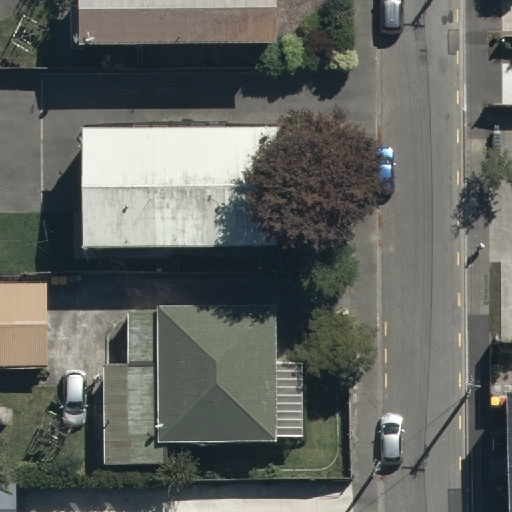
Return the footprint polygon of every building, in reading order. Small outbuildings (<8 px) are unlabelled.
[(273,0),(75,0),(76,50),(274,48),(273,0)] [(277,129),(79,132),(79,253),(279,250),(277,129)] [(48,283),(0,284),(0,367),(51,366),(48,283)] [(274,308),(156,309),(156,312),(126,313),(126,368),(104,368),(105,464),(163,464),(163,444),(275,444),(275,439),(300,439),(299,362),(274,362),(274,308)] [(14,511),(15,484),(0,484),(0,511),(14,511)]
